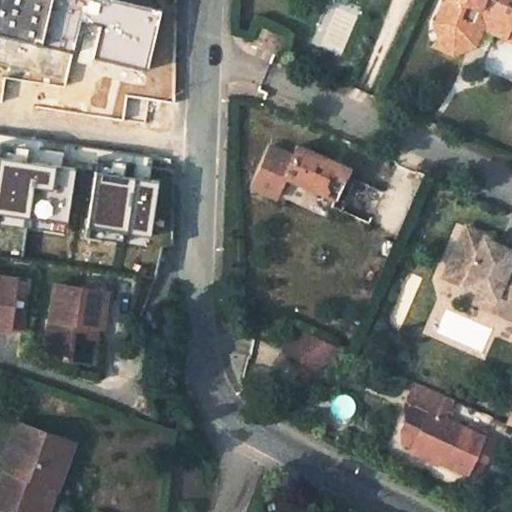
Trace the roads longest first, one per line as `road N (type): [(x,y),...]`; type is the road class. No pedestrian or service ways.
road 1 (residential): [(201,147),(196,313),(203,369),(227,415),(252,432)]
road 2 (unknown): [(197,264),(112,384),(76,386),(0,366)]
road 3 (residential): [(201,147),(0,117)]
road 4 (residential): [(252,432),(404,511)]
road 5 (residential): [(205,0),(201,147)]
